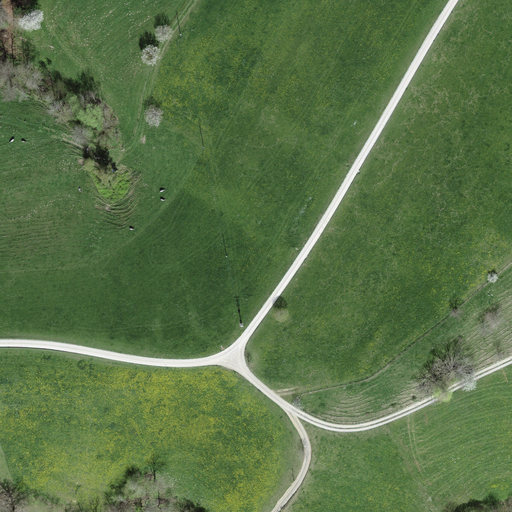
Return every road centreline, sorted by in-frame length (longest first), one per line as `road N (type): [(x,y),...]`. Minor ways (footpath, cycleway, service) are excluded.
road 1 (unclassified): [(236,350),(323,222),(453,0)]
road 2 (track): [(285,406),(304,453),(295,480),(269,511)]
